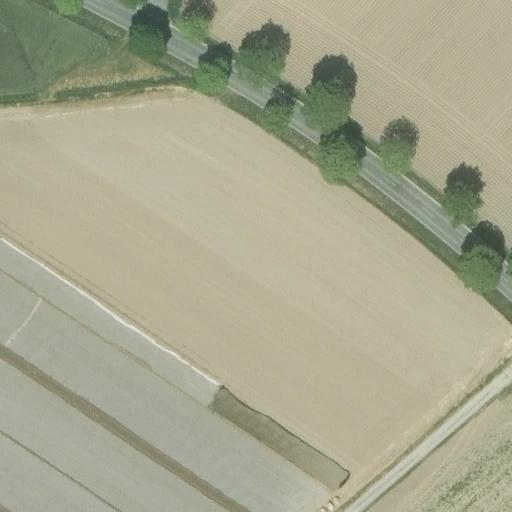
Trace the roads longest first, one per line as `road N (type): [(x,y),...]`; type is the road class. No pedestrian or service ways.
road 1 (tertiary): [(511,290),(377,172),(142,28)]
road 2 (track): [(511,376),(363,511)]
